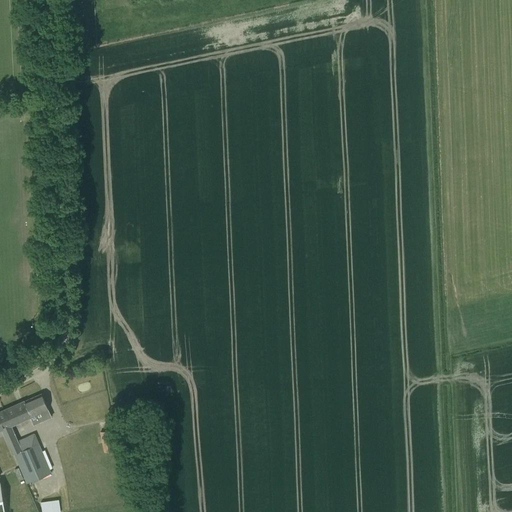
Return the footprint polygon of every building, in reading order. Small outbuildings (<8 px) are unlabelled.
[(41,394),(9,408),(16,423),(30,417),(32,423),(50,415),(48,409),(41,394)] [(16,423),(9,408),(0,411),(0,429),(7,427),(12,437),(8,439),(27,485),(51,474),(34,434),(18,441),(11,425),(16,423)] [(99,432),(104,452),(113,450),(109,430),(99,432)] [(18,468),(15,469),(19,480),(23,478),(18,468)] [(40,503),(40,511),(59,511),(58,501),(40,503)]
